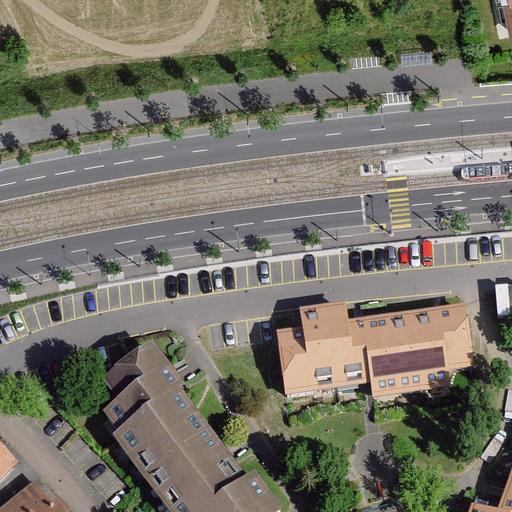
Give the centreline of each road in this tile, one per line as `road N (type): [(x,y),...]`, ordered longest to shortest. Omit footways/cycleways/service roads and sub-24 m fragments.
road 1 (secondary): [(0,266),(266,222),(511,196)]
road 2 (secondary): [(511,116),(237,146),(0,186)]
road 3 (residential): [(91,511),(0,414)]
